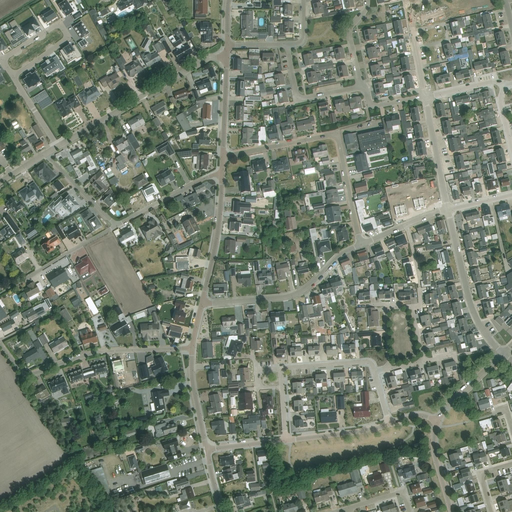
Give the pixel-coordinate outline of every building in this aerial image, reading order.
[(66,0),(58,5),(66,17),(71,13),(73,15),(71,16),(74,20),(82,15),(79,11),(77,12),(76,10),(73,12),(66,0)] [(138,0),(120,0),(122,3),(118,6),(121,11),(134,4),(137,10),(142,7),(138,0)] [(198,0),(198,1),(195,1),(194,10),(195,10),(195,14),(195,19),(206,19),(206,15),(208,15),(208,10),(205,10),(205,1),(200,1),(200,0),(198,0)] [(110,13),(108,7),(99,12),(100,12),(98,13),(99,16),(101,15),(102,17),(110,13)] [(42,15),(40,16),(44,23),(47,22),(48,23),(56,18),(52,11),(43,16),(42,15)] [(242,23),(242,27),(253,27),(253,12),(245,12),(245,17),(242,17),(242,23)] [(478,22),(479,24),(484,23),(491,22),(490,15),(488,16),(487,12),(476,15),(476,18),(475,18),(476,22),(478,22)] [(31,24),(23,29),(27,36),(32,33),(31,32),(32,32),(39,27),(33,18),(29,21),(31,24)] [(451,24),(453,31),(460,29),(466,27),(465,24),(459,25),(458,22),(463,21),(462,18),(451,21),(452,24),(451,24)] [(8,31),(4,34),(12,46),(21,41),(19,38),(22,36),(18,29),(20,28),(15,20),(9,24),(12,29),(16,34),(12,37),(8,31)] [(81,22),(73,27),(81,39),(82,38),(83,40),(78,43),(81,48),(88,44),(83,37),(89,34),(81,22)] [(493,28),(491,22),(484,23),(486,30),(484,30),(485,33),(492,32),(491,29),(493,28)] [(211,29),(211,23),(200,23),(200,35),(203,35),(203,43),(207,43),(207,42),(212,42),(212,32),(209,32),(209,29),(211,29)] [(149,26),(145,28),(147,32),(148,31),(153,39),(156,37),(149,26)] [(253,30),(253,27),(242,27),(242,37),(253,37),(257,37),(257,30),(253,30)] [(104,28),(98,31),(102,38),(107,35),(104,28)] [(458,36),(458,39),(465,38),(468,37),(474,36),(473,32),(467,34),(461,35),(460,29),(453,31),(454,37),(458,36)] [(190,40),(184,30),(181,32),(187,42),(190,40)] [(495,34),(497,41),(505,39),(503,33),(495,34)] [(133,35),(129,37),(134,47),(138,45),(133,35)] [(178,37),(175,39),(186,57),(193,53),(188,45),(185,47),(184,46),(182,46),(181,44),(181,43),(178,37)] [(146,38),(143,43),(149,46),(151,41),(146,38)] [(386,40),(387,42),(387,44),(393,43),(392,42),(398,41),(398,44),(395,45),(396,48),(399,47),(406,46),(404,40),(399,41),(399,38),(392,39),(386,40)] [(175,39),(171,41),(174,47),(176,46),(177,49),(177,51),(177,52),(174,54),(178,62),(186,57),(175,39)] [(164,49),(165,49),(162,44),(160,40),(154,44),(154,45),(159,53),(164,50),(164,49)] [(165,49),(168,54),(172,52),(166,42),(162,44),(165,49)] [(388,50),(388,49),(387,44),(387,42),(380,44),(380,47),(384,46),(385,51),(386,51),(388,51),(388,50)] [(452,51),(452,48),(453,47),(452,45),(451,45),(451,44),(444,46),(445,53),(452,51)] [(60,51),(59,51),(65,60),(74,54),(77,59),(81,56),(82,56),(74,45),(70,48),(69,46),(66,48),(66,47),(62,50),(63,50),(61,52),(60,51)] [(452,51),(445,53),(447,59),(449,59),(449,62),(455,61),(466,58),(469,57),(468,51),(467,48),(461,49),(463,54),(454,56),(452,51)] [(388,51),(389,53),(389,57),(390,59),(397,57),(397,54),(392,54),(391,49),(388,49),(388,50),(388,51)] [(492,68),(491,63),(489,53),(488,50),(488,49),(484,49),(486,58),(487,61),(484,62),(482,52),(478,53),(479,57),(481,63),(480,63),(482,70),(492,68)] [(249,60),(234,60),(234,65),(252,66),(259,66),(259,60),(259,50),(250,50),(249,60)] [(508,52),(500,54),(502,60),(509,59),(508,52)] [(145,54),(141,56),(142,59),(145,63),(147,67),(156,62),(156,63),(161,60),(158,56),(156,53),(150,57),(149,55),(146,56),(145,54)] [(115,59),(120,67),(127,63),(122,55),(115,59)] [(398,60),(397,57),(390,59),(390,60),(391,63),(391,68),(395,67),(393,61),(398,60)] [(45,62),(40,66),(46,74),(53,69),(55,71),(59,69),(60,72),(65,69),(59,61),(55,63),(52,58),(48,61),(48,60),(48,61),(46,62),(45,62)] [(133,61),(134,63),(125,68),(127,72),(129,76),(130,76),(131,77),(132,76),(133,76),(133,75),(134,75),(134,74),(134,73),(135,73),(135,72),(138,71),(138,72),(143,70),(140,65),(137,59),(133,61)] [(509,59),(502,60),(503,67),(511,65),(509,59)] [(312,66),(313,69),(326,67),(326,64),(319,65),(318,64),(314,65),(313,60),(305,61),(306,67),(312,66)] [(449,62),(442,63),(440,64),(440,67),(447,65),(449,73),(452,73),(451,68),(450,65),(449,62)] [(462,63),(460,63),(461,66),(462,72),(464,79),(470,78),(470,77),(473,76),(472,70),(465,71),(465,69),(466,69),(465,65),(463,65),(463,64),(462,63)] [(482,70),(480,63),(474,64),(476,71),(482,70)] [(402,66),(403,69),(401,70),(401,72),(404,72),(410,71),(409,64),(402,66)] [(307,74),(308,79),(321,77),(320,73),(316,74),(316,72),(320,71),(327,69),(326,67),(313,69),(313,73),(307,74)] [(26,77),(21,80),(25,86),(26,85),(28,89),(32,87),(33,88),(36,86),(37,87),(43,83),(35,71),(31,74),(30,73),(25,76),(26,77)] [(464,79),(462,72),(455,73),(457,81),(464,79)] [(109,85),(111,90),(115,87),(114,85),(120,81),(115,73),(108,77),(108,76),(100,81),(104,88),(109,85)] [(283,75),(278,75),(275,76),(275,78),(267,79),(268,83),(276,81),(284,80),(283,75)] [(399,76),(394,77),(393,77),(394,80),(395,86),(398,85),(397,80),(402,79),(402,78),(401,75),(399,76)] [(451,82),(449,75),(442,76),(444,84),(451,82)] [(321,77),(308,79),(309,85),(318,83),(317,81),(323,80),(323,76),(321,77)] [(406,84),(413,83),(411,76),(405,77),(405,78),(402,78),(402,79),(403,81),(402,81),(403,84),(406,84)] [(436,78),(438,85),(444,84),(442,76),(436,78)] [(238,82),(238,90),(246,91),(246,90),(246,87),(254,87),(254,81),(259,81),(258,78),(244,78),(244,83),(238,82)] [(208,79),(196,83),(198,88),(199,91),(206,88),(211,87),(208,79)] [(397,95),(401,94),(400,88),(403,87),(403,84),(395,86),(396,92),(396,93),(397,95)] [(396,92),(395,86),(388,88),(375,90),(377,96),(385,94),(384,92),(393,90),(394,96),(397,95),(396,93),(396,92)] [(95,98),(100,95),(95,88),(86,93),(84,90),(79,94),(85,105),(92,101),(91,99),(94,98),(95,98)] [(176,100),(187,96),(187,97),(192,95),(190,90),(186,92),(185,90),(174,94),(176,100)] [(45,91),(33,98),(37,103),(44,99),(48,96),(45,91)] [(472,100),(475,99),(479,98),(479,99),(486,97),(487,99),(491,98),(489,92),(478,94),(471,96),(472,100)] [(65,104),(63,100),(55,105),(63,118),(71,114),(69,110),(69,109),(69,108),(71,107),(71,108),(72,108),(74,107),(74,108),(80,105),(74,96),(69,100),(70,101),(65,104)] [(352,100),(350,101),(351,110),(362,108),(360,97),(352,99),(352,100)] [(484,101),(485,105),(492,103),(491,98),(487,99),(486,97),(479,99),(480,102),(484,101)] [(196,105),(184,112),(187,116),(199,108),(199,109),(203,108),(202,119),(205,119),(210,119),(209,119),(209,114),(210,114),(211,106),(204,105),(204,102),(206,102),(205,98),(200,99),(194,100),(196,105)] [(44,99),(37,103),(40,108),(44,105),(43,103),(46,102),(44,99)] [(344,100),(335,102),(337,110),(343,109),(344,113),(350,112),(348,102),(344,103),(344,100)] [(156,106),(151,109),(154,113),(156,117),(167,110),(163,103),(157,107),(156,106)] [(327,103),(319,105),(322,119),(326,118),(324,112),(328,111),(327,103)] [(84,104),(78,107),(84,120),(90,117),(84,104)] [(56,107),(42,114),(46,124),(61,117),(56,107)] [(412,113),(410,114),(410,117),(412,116),(413,116),(419,115),(418,108),(411,110),(412,113)] [(483,115),(484,121),(495,118),(493,109),(493,108),(488,109),(482,111),(482,112),(477,113),(478,116),(483,115)] [(182,113),(175,117),(184,132),(191,129),(188,124),(185,118),(182,113)] [(392,127),(401,125),(399,115),(394,116),(394,117),(386,119),(387,123),(383,124),(383,123),(384,128),(385,134),(389,133),(389,132),(392,132),(393,131),(392,128),(393,128),(392,127)] [(133,121),(132,120),(128,123),(132,131),(145,124),(140,116),(136,118),(136,119),(133,121)] [(460,121),(461,126),(465,125),(463,116),(459,117),(453,118),(454,122),(460,121)] [(310,120),(297,123),(299,132),(312,128),(312,125),(315,124),(314,119),(314,117),(310,118),(310,120)] [(407,122),(406,118),(401,119),(403,127),(411,125),(410,122),(407,122)] [(479,129),(480,132),(483,131),(482,128),(497,125),(495,118),(484,121),(479,123),(480,129),(479,129)] [(288,122),(281,124),(282,128),(283,136),(284,136),(292,134),(291,129),(290,126),(290,125),(289,122),(288,122)] [(44,136),(37,125),(33,127),(39,138),(44,136)] [(403,127),(404,133),(405,135),(408,135),(407,134),(406,129),(412,128),(411,125),(403,127)] [(451,128),(444,129),(446,136),(452,134),(451,131),(455,130),(455,131),(460,130),(461,135),(464,135),(467,134),(466,131),(465,125),(461,126),(451,128)] [(271,127),(265,129),(266,132),(269,131),(270,136),(271,141),(279,139),(278,134),(277,127),(276,126),(271,127)] [(266,141),(266,136),(266,135),(265,127),(261,127),(260,132),(259,132),(258,137),(252,137),(252,130),(243,129),(243,144),(252,144),(258,144),(258,141),(266,141)] [(385,134),(384,128),(358,134),(357,133),(344,136),(348,150),(360,147),(362,153),(368,152),(372,151),(380,149),(388,147),(387,143),(386,135),(385,134)] [(22,130),(19,132),(23,139),(27,137),(22,130)] [(488,130),(483,131),(480,132),(478,133),(479,135),(480,140),(481,142),(484,142),(482,135),(489,134),(488,130)] [(132,134),(127,137),(134,150),(135,150),(140,147),(132,134)] [(199,137),(198,145),(209,145),(209,143),(210,143),(210,141),(209,141),(209,138),(207,138),(207,134),(200,134),(199,137)] [(467,134),(464,135),(464,138),(465,141),(465,144),(469,143),(468,141),(469,141),(477,140),(477,141),(478,141),(480,140),(479,135),(476,135),(468,137),(467,134)] [(33,143),(37,151),(44,146),(43,145),(44,144),(41,140),(38,142),(35,136),(28,139),(31,144),(33,143)] [(123,138),(114,143),(116,148),(119,152),(125,149),(126,151),(126,150),(127,150),(128,150),(129,151),(130,151),(130,152),(131,152),(131,153),(131,154),(131,155),(130,155),(129,158),(129,160),(130,162),(132,164),(135,164),(137,162),(138,160),(138,158),(137,156),(136,155),(135,153),(135,152),(128,140),(125,141),(123,138)] [(454,139),(449,140),(451,147),(463,144),(465,144),(465,141),(461,142),(460,138),(456,139),(454,139)] [(500,138),(493,139),(495,146),(502,144),(500,138)] [(20,149),(23,153),(27,150),(27,151),(30,150),(28,146),(24,140),(20,143),(22,147),(20,149)] [(481,142),(480,140),(478,141),(479,147),(470,149),(470,152),(475,151),(483,149),(481,142)] [(175,153),(168,141),(160,146),(164,152),(165,151),(169,157),(175,153)] [(419,150),(426,149),(424,142),(418,144),(418,147),(415,148),(416,151),(419,150)] [(459,152),(459,151),(462,150),(462,148),(464,147),(463,144),(451,147),(452,153),(459,152)] [(158,155),(164,152),(160,146),(155,149),(158,155)] [(322,148),(313,150),(315,158),(328,156),(326,146),(321,146),(322,148)] [(80,149),(71,154),(74,159),(76,163),(79,161),(80,161),(84,158),(85,158),(90,155),(88,151),(82,154),(80,149)] [(477,160),(480,159),(478,153),(483,152),(483,151),(483,149),(475,151),(475,153),(477,160)] [(498,157),(504,156),(503,149),(496,151),(497,154),(495,154),(488,155),(489,158),(492,158),(492,159),(495,158),(498,157)] [(306,150),(293,153),(295,163),(303,162),(304,166),(306,165),(307,169),(312,168),(310,160),(308,161),(306,150)] [(105,164),(99,154),(94,157),(100,167),(105,164)] [(89,171),(96,168),(90,155),(85,158),(90,166),(87,168),(89,171)] [(122,155),(116,158),(121,166),(116,169),(120,174),(127,171),(128,171),(131,169),(130,168),(131,167),(127,161),(126,162),(122,155)] [(193,157),(193,164),(196,164),(196,170),(199,170),(206,170),(207,163),(208,163),(208,155),(203,155),(200,155),(200,156),(197,156),(197,157),(193,157)] [(365,155),(355,157),(358,172),(368,170),(365,155)] [(504,156),(498,157),(499,164),(506,162),(504,156)] [(289,169),(289,167),(287,158),(281,159),(282,161),(273,163),(275,172),(289,169)] [(481,166),(480,159),(477,160),(478,166),(473,166),(474,170),(481,168),(481,166)] [(254,168),(251,168),(252,173),(255,172),(267,170),(266,165),(265,160),(253,163),(254,168)] [(457,164),(458,170),(465,169),(464,166),(469,165),(469,161),(464,162),(464,163),(457,164)] [(420,179),(418,170),(424,169),(424,165),(421,166),(421,163),(414,164),(415,167),(414,167),(416,179),(420,179)] [(481,170),(488,168),(490,176),(491,175),(491,179),(494,178),(495,179),(486,181),(488,191),(490,191),(492,191),(493,190),(496,190),(496,188),(499,188),(496,173),(494,173),(492,163),(481,166),(481,168),(481,170)] [(51,172),(46,166),(44,164),(34,170),(39,178),(41,180),(44,180),(47,183),(49,182),(54,177),(50,173),(51,172)] [(72,167),(78,178),(82,176),(76,165),(72,167)] [(110,168),(105,170),(103,171),(106,177),(107,176),(108,179),(114,175),(110,168)] [(472,170),(467,171),(468,172),(469,175),(471,175),(475,174),(475,175),(477,174),(478,179),(482,178),(482,176),(480,169),(475,170),(472,171),(472,170)] [(326,178),(326,180),(316,182),(318,192),(326,191),(325,188),(336,186),(334,180),(333,172),(330,173),(329,170),(320,172),(321,178),(326,178)] [(169,171),(156,178),(161,186),(174,179),(169,171)] [(93,184),(92,185),(95,188),(96,188),(100,192),(102,191),(104,193),(108,189),(106,187),(101,182),(106,178),(100,172),(99,172),(96,176),(95,175),(92,178),(95,181),(93,184)] [(250,191),(248,172),(239,173),(239,174),(234,175),(235,181),(240,181),(241,192),(250,191)] [(458,174),(459,179),(459,182),(471,180),(470,176),(469,177),(469,175),(468,172),(458,174)] [(148,183),(145,178),(143,174),(133,180),(137,188),(138,188),(148,183)] [(505,180),(501,181),(503,187),(510,185),(508,175),(504,176),(505,180)] [(474,182),(472,182),(473,190),(476,190),(477,194),(482,192),(481,187),(481,185),(479,185),(479,182),(478,182),(477,179),(474,180),(474,182)] [(59,192),(60,191),(64,188),(58,180),(51,186),(54,190),(56,189),(59,192)] [(277,197),(275,189),(274,181),(268,182),(269,186),(262,187),(263,193),(264,193),(265,198),(277,197)] [(363,183),(355,185),(357,194),(367,191),(365,182),(362,182),(363,183)] [(31,188),(27,190),(26,188),(19,193),(25,202),(26,203),(27,203),(28,203),(29,202),(30,201),(30,200),(29,199),(35,195),(39,200),(43,197),(34,183),(30,186),(31,188)] [(153,183),(141,190),(147,203),(154,200),(152,195),(154,195),(159,193),(153,183)] [(462,185),(464,196),(471,195),(469,187),(466,188),(465,184),(462,185)] [(205,190),(203,185),(194,189),(196,193),(184,198),(184,199),(188,208),(200,203),(197,199),(204,196),(202,192),(205,190)] [(452,186),(455,201),(460,200),(458,192),(457,185),(452,186)] [(106,193),(103,197),(105,199),(103,201),(110,208),(116,202),(109,196),(113,192),(110,189),(106,193)] [(328,199),(326,200),(327,205),(338,202),(336,194),(338,194),(337,190),(326,192),(328,199)] [(50,198),(53,201),(59,196),(56,193),(50,198)] [(53,202),(49,207),(55,213),(56,212),(61,217),(65,213),(68,216),(70,213),(71,214),(75,210),(76,211),(79,208),(78,207),(79,206),(75,202),(76,202),(73,199),(73,200),(69,196),(64,201),(61,197),(55,203),(53,202)] [(13,198),(10,200),(8,201),(9,203),(6,204),(10,209),(13,207),(15,210),(14,210),(16,213),(24,207),(20,201),(17,204),(13,198)] [(360,200),(355,202),(358,210),(357,210),(358,215),(361,224),(363,223),(366,232),(366,233),(376,230),(378,229),(377,227),(374,218),(375,218),(374,218),(370,219),(364,220),(363,214),(364,214),(363,209),(365,208),(363,199),(360,200)] [(501,205),(501,207),(497,208),(499,219),(499,220),(500,221),(508,219),(507,216),(511,215),(509,206),(506,205),(506,204),(501,205)] [(31,211),(30,212),(32,215),(39,211),(36,207),(35,208),(35,207),(30,210),(31,211)] [(340,207),(326,209),(328,224),(341,221),(339,212),(341,211),(340,207)] [(491,215),(489,207),(483,209),(485,216),(483,217),(484,223),(487,222),(488,226),(495,224),(493,217),(490,218),(489,215),(491,215)] [(89,209),(80,214),(84,221),(90,217),(92,216),(93,215),(89,209)] [(290,210),(284,211),(285,219),(287,231),(293,230),(291,218),(290,210)] [(480,219),(478,212),(472,214),(474,220),(480,219)] [(4,218),(3,218),(8,225),(14,233),(15,235),(16,234),(16,233),(20,230),(8,214),(4,217),(4,218)] [(375,218),(374,218),(377,227),(381,226),(379,221),(379,220),(382,219),(382,222),(381,222),(382,225),(383,225),(384,227),(392,225),(391,220),(390,217),(389,215),(384,217),(384,216),(383,215),(383,214),(377,216),(378,216),(378,217),(375,218)] [(472,214),(465,215),(467,222),(471,221),(472,225),(475,225),(474,220),(472,214)] [(88,227),(92,232),(102,226),(96,217),(94,218),(92,216),(90,217),(92,220),(89,221),(91,225),(88,227)] [(189,236),(198,232),(199,231),(192,218),(182,224),(189,236)] [(149,224),(141,229),(147,240),(153,237),(155,239),(163,235),(155,221),(154,220),(148,223),(149,224)] [(447,233),(444,221),(437,223),(440,231),(441,230),(443,230),(444,234),(447,233)] [(242,224),(231,223),(230,227),(229,231),(230,231),(230,232),(240,232),(243,232),(244,224),(242,224)] [(331,226),(332,230),(337,229),(339,242),(344,241),(344,240),(349,239),(348,234),(347,234),(345,228),(340,229),(339,224),(331,226)] [(6,234),(3,236),(5,240),(14,233),(8,225),(4,229),(6,232),(6,234)] [(66,238),(58,225),(54,228),(62,240),(66,238)] [(433,230),(432,230),(431,225),(424,227),(428,239),(430,243),(433,242),(429,232),(433,230)] [(470,234),(476,232),(476,229),(470,231),(470,230),(469,230),(468,225),(465,226),(466,231),(469,231),(470,234)] [(75,239),(77,238),(81,236),(75,226),(65,232),(70,240),(74,238),(75,239)] [(37,233),(33,227),(25,233),(29,239),(37,233)] [(428,239),(424,227),(417,230),(419,236),(423,234),(425,240),(423,241),(424,244),(427,243),(429,243),(428,239)] [(134,235),(132,232),(130,228),(120,233),(120,235),(117,237),(121,243),(134,235)] [(311,229),(309,230),(312,243),(315,242),(318,242),(317,240),(317,237),(315,228),(311,229)] [(464,237),(465,243),(472,242),(471,235),(469,236),(468,232),(461,234),(462,238),(464,237)] [(16,236),(21,245),(26,242),(20,234),(16,236)] [(395,238),(399,246),(403,245),(404,246),(404,245),(407,244),(404,235),(395,238)] [(60,243),(56,237),(43,245),(48,253),(54,249),(53,247),(60,243)] [(250,239),(248,239),(248,238),(237,238),(237,242),(244,242),(244,245),(244,247),(247,247),(247,245),(249,245),(250,239)] [(394,252),(398,261),(402,259),(401,254),(397,247),(393,239),(386,243),(388,247),(390,251),(394,249),(395,252),(394,252)] [(234,254),(235,241),(226,241),(226,246),(227,246),(227,253),(234,254)] [(320,242),(316,243),(318,253),(319,257),(319,258),(323,257),(323,256),(322,252),(331,251),(330,246),(329,241),(320,243),(320,242)] [(474,248),(472,242),(465,243),(467,250),(474,248)] [(173,247),(168,245),(165,252),(171,254),(173,247)] [(377,258),(381,256),(382,259),(386,258),(384,252),(382,248),(374,251),(377,258)] [(15,260),(18,264),(22,261),(22,260),(28,256),(23,249),(12,256),(15,260)] [(188,256),(194,257),(199,259),(201,251),(190,249),(188,256)] [(369,260),(366,250),(357,253),(360,262),(369,260)] [(440,253),(441,257),(440,257),(441,261),(442,261),(443,265),(450,263),(447,251),(440,253)] [(475,252),(468,254),(469,260),(476,259),(476,258),(479,258),(478,255),(477,253),(477,252),(475,253),(475,252)] [(87,257),(83,259),(81,260),(83,263),(75,267),(77,271),(80,276),(88,271),(90,275),(96,271),(87,257)] [(349,259),(341,262),(342,267),(344,272),(345,274),(345,275),(348,273),(347,269),(351,268),(351,267),(352,267),(351,264),(349,259)] [(476,259),(469,260),(471,267),(478,265),(476,259)] [(300,264),(301,268),(298,269),(299,275),(309,272),(307,262),(300,264)] [(405,266),(407,277),(414,276),(412,264),(411,265),(411,262),(403,264),(404,266),(405,266)] [(280,266),(276,267),(278,276),(279,281),(286,279),(285,279),(284,276),(285,275),(284,272),(290,271),(289,266),(288,264),(280,266)] [(352,269),(351,269),(352,272),(353,276),(355,285),(358,284),(358,285),(358,284),(360,284),(355,268),(352,269)] [(444,278),(446,278),(446,282),(454,280),(451,268),(444,270),(445,274),(443,275),(444,278)] [(55,285),(68,277),(63,269),(55,274),(54,273),(47,277),(49,279),(48,280),(52,285),(54,284),(55,285)] [(262,273),(259,274),(259,277),(260,282),(264,282),(268,281),(268,284),(272,284),(271,281),(272,281),(272,276),(271,273),(268,273),(267,269),(262,270),(262,273)] [(471,271),(473,277),(480,275),(478,269),(471,271)] [(423,288),(427,287),(430,287),(431,286),(429,273),(424,274),(425,281),(422,282),(423,288)] [(180,295),(184,296),(186,290),(186,289),(192,290),(193,283),(188,281),(188,280),(188,279),(189,275),(181,274),(180,278),(183,279),(181,288),(176,287),(175,294),(180,295)] [(250,275),(238,275),(239,284),(247,283),(247,286),(251,286),(250,283),(251,283),(250,275)] [(480,275),(473,277),(474,284),(481,282),(480,275)] [(333,280),(330,281),(331,283),(334,294),(335,296),(337,295),(337,293),(344,291),(342,286),(340,277),(335,278),(336,279),(333,280)] [(34,282),(30,285),(27,286),(28,288),(24,290),(28,298),(39,292),(35,284),(34,282)] [(328,294),(330,294),(331,297),(335,296),(334,294),(331,283),(328,284),(328,285),(321,287),(324,295),(324,296),(325,297),(327,296),(328,295),(328,294)] [(374,283),(374,291),(375,298),(375,296),(379,296),(379,300),(385,299),(384,292),(379,292),(378,283),(374,283)] [(228,284),(213,285),(214,294),(224,294),(224,292),(228,292),(228,284)] [(404,286),(404,284),(398,284),(394,284),(394,289),(394,291),(395,293),(398,293),(398,287),(404,287),(404,286)] [(488,285),(477,287),(479,294),(486,293),(485,288),(489,288),(488,285)] [(448,287),(450,294),(457,292),(455,286),(448,287)] [(108,292),(105,287),(98,291),(101,296),(108,292)] [(51,288),(45,291),(49,299),(56,295),(51,288)] [(395,293),(394,291),(394,289),(390,289),(390,288),(384,288),(384,292),(385,299),(390,299),(390,298),(395,297),(395,293)] [(505,288),(498,289),(496,290),(497,298),(507,296),(507,295),(506,293),(502,294),(500,294),(499,292),(505,290),(505,288)] [(411,291),(411,289),(404,289),(404,293),(405,293),(405,301),(411,301),(410,298),(414,298),(414,291),(409,291),(411,291)] [(430,291),(430,294),(425,295),(425,300),(434,300),(434,299),(436,299),(438,299),(438,296),(434,296),(434,295),(437,294),(436,291),(430,291)] [(458,299),(457,292),(450,294),(451,300),(458,299)] [(313,314),(309,315),(309,319),(322,317),(321,313),(323,312),(321,304),(321,301),(319,296),(311,298),(312,303),(313,305),(312,305),(312,306),(313,311),(313,314)] [(497,298),(496,298),(498,305),(501,304),(504,304),(503,300),(508,299),(507,296),(497,298)] [(73,306),(80,301),(77,297),(70,301),(73,306)] [(94,315),(99,312),(90,297),(85,300),(88,306),(90,309),(94,315)] [(40,304),(32,308),(37,317),(45,313),(44,311),(48,309),(52,307),(48,299),(44,301),(45,303),(41,305),(40,304)] [(431,308),(436,307),(438,307),(437,304),(436,299),(434,299),(434,300),(425,300),(426,305),(430,305),(431,308)] [(453,308),(450,308),(451,311),(454,311),(461,309),(459,302),(454,304),(452,304),(453,308)] [(490,302),(483,304),(485,310),(491,309),(490,302)] [(112,308),(121,323),(111,329),(116,337),(124,332),(126,335),(130,332),(128,329),(129,329),(126,325),(125,323),(128,322),(123,313),(122,313),(117,305),(112,308)] [(505,310),(503,312),(506,314),(505,314),(509,318),(511,315),(508,312),(510,310),(511,311),(511,310),(511,307),(510,305),(505,310)] [(58,310),(63,319),(66,323),(72,320),(64,306),(58,310)] [(299,322),(303,321),(302,319),(309,318),(306,306),(300,307),(301,313),(298,314),(299,322)] [(37,317),(32,308),(22,314),(25,320),(27,318),(28,319),(29,322),(37,317)] [(176,312),(174,321),(177,321),(184,323),(186,314),(181,313),(182,309),(178,308),(177,312),(176,312)] [(378,317),(379,317),(379,312),(375,312),(375,309),(366,309),(366,314),(368,314),(369,327),(378,326),(378,317)] [(461,309),(454,311),(455,317),(462,315),(461,309)] [(19,314),(17,311),(9,315),(12,319),(19,314)] [(160,321),(157,312),(155,312),(151,314),(155,323),(157,322),(160,321)] [(255,312),(248,313),(248,318),(248,319),(253,319),(253,326),(253,329),(257,329),(257,326),(257,323),(257,318),(256,318),(255,312)] [(330,312),(324,313),(326,324),(329,323),(330,326),(332,326),(332,323),(330,312)] [(284,313),(278,313),(272,314),(272,322),(276,321),(276,323),(285,322),(284,313)] [(353,330),(350,325),(345,313),(342,314),(348,326),(351,333),(353,332),(353,330)] [(230,318),(230,319),(223,319),(223,323),(223,324),(224,327),(236,326),(235,317),(230,318)] [(499,317),(495,321),(500,326),(504,322),(499,317)] [(438,324),(437,322),(440,322),(440,318),(433,320),(430,321),(422,323),(423,328),(432,326),(431,324),(433,323),(434,325),(438,324)] [(454,319),(447,321),(447,322),(448,329),(452,329),(451,324),(455,323),(454,319)] [(459,320),(459,324),(456,325),(457,327),(457,328),(467,325),(466,319),(459,320)] [(4,332),(12,328),(11,325),(15,323),(13,320),(1,326),(4,332)] [(448,329),(447,322),(446,323),(439,325),(440,328),(432,329),(433,333),(448,329)] [(159,336),(158,325),(158,324),(155,324),(141,325),(141,332),(143,332),(143,337),(144,337),(144,340),(148,340),(148,336),(159,336)] [(467,325),(457,328),(457,327),(452,329),(448,329),(450,338),(456,336),(455,332),(461,330),(462,333),(469,332),(467,325)] [(182,329),(170,326),(168,336),(180,339),(182,329)] [(79,332),(83,345),(97,340),(95,334),(92,335),(91,332),(90,332),(89,329),(79,332)] [(31,330),(27,332),(33,342),(37,339),(31,330)] [(43,334),(38,338),(42,346),(48,342),(43,334)] [(246,337),(246,335),(238,336),(234,336),(230,336),(229,336),(228,340),(232,341),(227,355),(235,357),(237,351),(240,353),(243,344),(235,341),(235,340),(238,339),(238,340),(242,340),(242,342),(243,342),(243,343),(244,343),(245,343),(246,342),(246,341),(246,337)] [(467,336),(464,337),(465,343),(468,343),(469,343),(475,341),(474,335),(469,336),(467,336)] [(456,336),(450,338),(451,341),(456,340),(457,345),(461,344),(461,342),(460,342),(459,339),(458,336),(456,336)] [(49,345),(52,349),(54,354),(68,346),(66,343),(67,343),(63,337),(49,345)] [(372,342),(371,342),(372,347),(381,346),(380,337),(372,337),(372,342)] [(434,338),(426,340),(427,346),(434,344),(440,343),(440,342),(439,337),(434,338)] [(262,347),(262,346),(261,342),(257,342),(257,338),(251,338),(251,347),(255,347),(255,352),(262,351),(262,347)] [(38,340),(34,342),(38,349),(42,347),(38,340)] [(477,348),(475,341),(469,343),(468,343),(465,343),(461,344),(457,345),(459,354),(466,352),(465,349),(462,349),(466,348),(465,347),(469,347),(470,349),(477,348)] [(213,358),(212,343),(203,343),(203,351),(204,351),(205,358),(213,358)] [(281,351),(277,351),(278,359),(286,359),(285,350),(287,350),(287,346),(280,347),(281,351)] [(27,354),(22,356),(27,364),(31,361),(32,362),(32,361),(40,356),(36,349),(27,354)] [(165,366),(161,358),(162,358),(162,357),(154,361),(156,365),(151,367),(151,369),(148,370),(147,365),(137,367),(139,378),(141,377),(142,380),(149,378),(149,376),(154,374),(155,376),(167,370),(165,366)] [(123,373),(121,362),(113,364),(115,371),(119,370),(120,374),(123,373)] [(87,370),(89,377),(94,376),(94,377),(94,376),(108,373),(106,364),(106,363),(105,363),(92,367),(91,367),(92,369),(87,370)] [(214,373),(209,373),(210,385),(219,384),(218,369),(219,369),(219,363),(212,363),(212,369),(214,369),(214,373)] [(435,378),(433,367),(427,369),(430,380),(435,379),(435,378)] [(239,375),(241,375),(241,381),(244,380),(249,380),(249,369),(244,369),(240,369),(240,371),(238,371),(239,375)] [(86,379),(89,377),(87,370),(83,372),(82,370),(68,375),(71,384),(72,384),(85,379),(86,379)] [(412,384),(417,382),(415,371),(409,373),(412,384)] [(67,387),(63,377),(58,379),(58,380),(49,384),(52,393),(62,390),(64,395),(68,393),(66,388),(67,387)] [(492,378),(493,386),(499,385),(498,379),(501,379),(501,377),(492,378)] [(389,389),(394,388),(397,387),(397,385),(400,384),(400,381),(398,382),(398,381),(388,384),(389,389)] [(43,385),(44,386),(33,392),(37,400),(42,397),(43,398),(49,395),(44,385),(43,385)] [(495,400),(496,400),(509,396),(508,392),(506,393),(504,385),(503,385),(503,386),(493,389),(492,389),(495,400)] [(408,391),(409,397),(410,397),(412,396),(411,393),(409,387),(403,389),(394,392),(395,395),(391,396),(393,402),(401,399),(399,394),(404,393),(404,392),(408,391)] [(163,397),(169,396),(168,390),(152,393),(155,412),(165,410),(163,397)] [(354,408),(354,412),(355,417),(364,416),(364,417),(370,417),(370,406),(369,406),(369,401),(369,392),(361,393),(362,401),(362,404),(354,404),(354,408)] [(251,399),(251,394),(240,394),(241,404),(239,404),(240,411),(251,410),(252,415),(253,415),(253,409),(253,408),(252,403),(251,403),(251,399)] [(219,395),(215,395),(210,396),(212,408),(208,408),(209,414),(213,413),(214,414),(222,412),(221,408),(223,407),(224,406),(223,404),(222,403),(220,403),(219,395)] [(274,405),(273,401),(272,401),(272,398),(268,398),(268,395),(263,395),(264,411),(260,411),(261,421),(266,420),(265,415),(269,414),(269,410),(273,409),(273,405),(274,405)] [(406,401),(405,398),(401,399),(393,402),(394,407),(402,404),(402,402),(406,401)] [(478,402),(480,410),(484,409),(490,407),(488,399),(478,402)] [(332,412),(333,413),(321,413),(322,423),(337,422),(336,412),(335,412),(335,411),(333,412),(332,412)] [(110,417),(112,416),(111,412),(101,415),(104,425),(112,423),(110,417)] [(257,417),(257,415),(249,416),(249,420),(243,421),(244,430),(245,433),(250,433),(249,429),(253,429),(253,430),(257,429),(256,425),(260,425),(259,417),(257,417)] [(70,418),(61,420),(62,427),(71,425),(70,418)] [(488,427),(493,426),(494,429),(502,427),(500,420),(494,422),(492,418),(479,422),(480,426),(487,424),(488,427)] [(212,427),(215,427),(216,436),(225,435),(224,421),(215,422),(215,423),(212,423),(212,427)] [(156,434),(155,435),(156,437),(177,431),(175,424),(167,426),(166,423),(159,425),(155,426),(155,427),(156,433),(156,434)] [(135,428),(122,432),(123,437),(136,433),(135,428)] [(498,433),(493,434),(489,435),(491,439),(493,438),(494,441),(497,440),(498,444),(502,443),(503,443),(506,442),(504,434),(499,436),(498,433)] [(180,451),(178,451),(176,446),(178,446),(176,438),(163,442),(165,450),(167,449),(169,454),(167,455),(169,461),(182,457),(180,451)] [(501,450),(502,454),(498,455),(499,459),(510,456),(508,449),(505,449),(504,449),(504,450),(501,450)] [(258,452),(258,457),(259,462),(267,461),(266,451),(258,452)] [(462,452),(454,455),(449,456),(451,462),(460,459),(459,456),(462,455),(462,452)] [(485,453),(479,454),(482,463),(488,462),(485,453)] [(479,454),(473,456),(476,465),(482,463),(479,454)] [(135,455),(127,457),(131,469),(138,467),(135,455)] [(221,458),(222,467),(235,465),(234,455),(229,456),(229,457),(221,458)] [(461,462),(460,459),(451,462),(453,468),(458,466),(458,467),(459,467),(459,466),(465,464),(467,464),(466,461),(461,462)] [(381,462),(382,465),(381,465),(383,474),(390,472),(386,460),(381,462)] [(272,477),(272,473),(270,463),(262,464),(264,475),(267,474),(267,477),(272,477)] [(166,465),(142,472),(139,473),(143,485),(170,477),(166,465)] [(398,469),(400,477),(404,476),(405,478),(416,475),(413,465),(404,468),(403,467),(398,469)] [(237,467),(238,472),(238,473),(232,475),(232,473),(230,469),(224,471),(225,475),(227,482),(231,481),(238,479),(239,479),(243,478),(241,466),(237,467)] [(368,466),(359,468),(361,476),(366,474),(365,470),(369,469),(368,466)] [(467,481),(466,477),(471,476),(469,469),(461,471),(462,475),(459,476),(461,483),(467,481)] [(341,497),(348,495),(358,492),(357,488),(362,486),(361,480),(360,480),(357,470),(350,472),(353,482),(338,487),(339,491),(339,492),(341,497)] [(256,482),(255,476),(255,472),(247,472),(248,480),(247,480),(247,483),(256,482)] [(372,488),(380,485),(384,484),(381,474),(378,475),(378,472),(374,474),(375,476),(369,478),(372,488)] [(168,486),(175,484),(176,489),(177,489),(189,485),(187,478),(180,481),(181,482),(177,483),(176,479),(167,482),(166,482),(167,486),(168,486)] [(419,484),(416,485),(412,487),(414,494),(422,492),(420,488),(424,487),(423,483),(420,484),(420,483),(422,482),(422,480),(418,481),(419,484)] [(498,482),(499,488),(508,485),(506,480),(498,482)] [(468,493),(471,492),(472,492),(475,491),(473,484),(468,485),(467,481),(461,483),(453,486),(454,490),(462,488),(463,490),(467,489),(468,493)] [(508,486),(508,485),(499,488),(501,494),(510,491),(510,492),(511,491),(511,484),(508,486)] [(112,500),(108,486),(98,489),(106,502),(112,500)] [(194,497),(191,488),(185,490),(181,491),(183,495),(179,496),(181,501),(188,499),(194,497)] [(317,503),(322,501),(323,502),(325,502),(329,500),(328,496),(332,495),(330,488),(321,491),(321,492),(314,494),(317,503)] [(304,490),(295,493),(296,494),(298,494),(300,500),(306,498),(304,490)] [(479,502),(477,495),(465,498),(466,502),(470,500),(471,504),(475,503),(475,504),(476,503),(475,503),(479,502)] [(243,496),(239,497),(235,499),(237,506),(243,505),(243,508),(250,506),(252,505),(250,498),(247,499),(246,496),(243,497),(243,496)] [(427,497),(416,500),(418,508),(426,506),(425,502),(428,501),(427,497)] [(457,499),(459,507),(460,507),(461,510),(468,508),(467,505),(464,505),(462,497),(457,499)] [(499,503),(500,508),(511,504),(511,500),(507,502),(507,500),(499,503)] [(179,504),(181,510),(191,507),(189,501),(179,504)] [(297,502),(283,506),(283,505),(280,506),(281,509),(284,508),(285,511),(298,511),(300,511),(297,502)]
